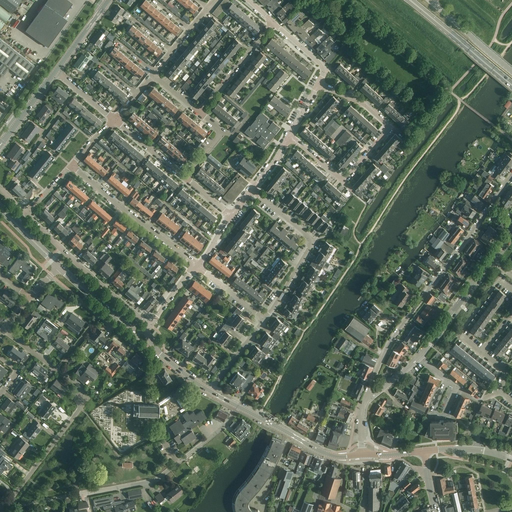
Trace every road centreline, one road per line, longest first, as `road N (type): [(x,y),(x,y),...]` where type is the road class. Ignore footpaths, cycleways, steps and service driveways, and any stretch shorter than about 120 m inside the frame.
road 1 (residential): [(365,400),(393,335),(511,175)]
road 2 (residential): [(5,507),(154,480),(238,406)]
road 3 (residential): [(317,85),(362,102),(390,126),(341,181),(289,136)]
road 4 (residential): [(5,507),(89,396),(57,370)]
road 5 (residential): [(265,318),(314,241),(251,190)]
road 6 (residential): [(25,215),(149,326)]
road 7 (residential): [(196,265),(70,166)]
road 8 (primary): [(511,85),(408,0)]
road 9 (unclassified): [(419,355),(491,259)]
